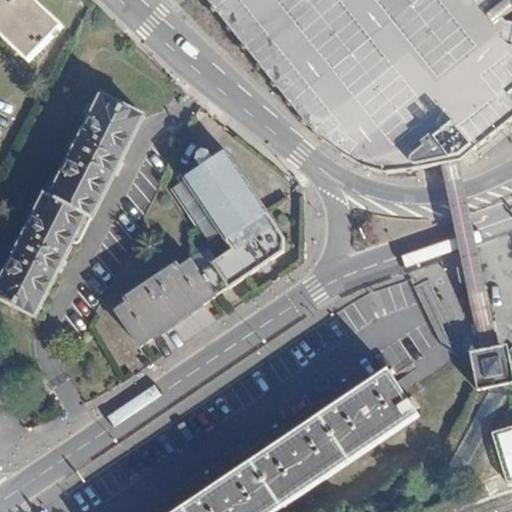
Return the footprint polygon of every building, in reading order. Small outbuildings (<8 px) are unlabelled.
[(34,0),(0,0),(0,34),(30,63),(64,27),(34,0)] [(203,0),(311,124),(356,161),(386,171),(454,161),(463,159),(511,117),(511,27),(507,27),(500,19),(511,8),(511,7),(506,0),(203,0)] [(41,191),(0,271),(0,295),(30,312),(82,211),(86,213),(137,111),(99,91),(47,193),(41,191)] [(234,253),(199,275),(215,299),(249,275),(283,253),(283,241),(227,152),(186,178),(234,253)] [(180,321),(215,299),(199,275),(193,265),(181,272),(178,267),(126,300),(129,305),(118,312),(140,346),(180,321)] [(500,385),(511,382),(511,366),(508,349),(507,344),(490,347),(473,351),(474,356),(478,375),(481,389),(487,387),(494,386),(500,385)] [(388,373),(179,511),(274,511),(417,417),(413,411),(417,409),(411,399),(407,401),(388,373)] [(511,430),(499,434),(511,477),(511,430)]
